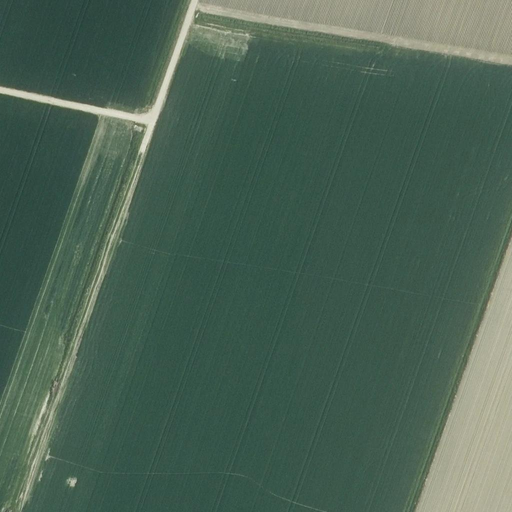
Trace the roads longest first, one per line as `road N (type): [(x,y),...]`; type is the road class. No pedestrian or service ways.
road 1 (track): [(194,0),(141,150)]
road 2 (track): [(151,121),(0,90)]
